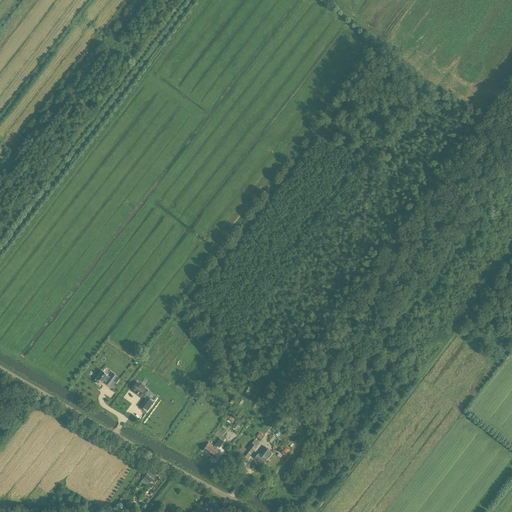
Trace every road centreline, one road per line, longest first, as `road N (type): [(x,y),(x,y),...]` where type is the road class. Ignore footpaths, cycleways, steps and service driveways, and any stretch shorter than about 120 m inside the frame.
road 1 (track): [(182,0),(0,235)]
road 2 (tertiary): [(253,511),(0,368)]
